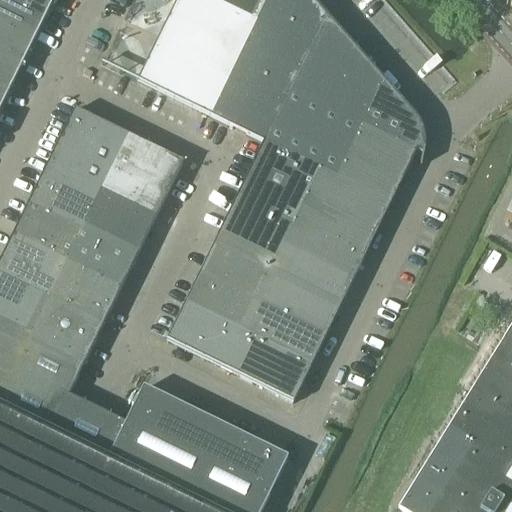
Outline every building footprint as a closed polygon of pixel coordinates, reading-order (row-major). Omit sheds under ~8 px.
[(0,0),(0,113),(55,0),(0,0)] [(262,147),(165,345),(292,407),(415,156),(421,159),(423,160),(423,156),(424,152),(424,148),(424,144),(423,140),(422,136),(421,133),(419,129),(417,125),(415,122),(413,119),(308,0),(178,0),(137,85),(262,147)] [(0,263),(0,412),(202,511),(262,511),(278,481),(287,463),(142,392),(125,428),(68,400),(182,167),(74,113),(0,263)] [(511,511),(511,329),(397,511),(511,511)] [(0,511),(202,511),(0,412),(0,511)]
